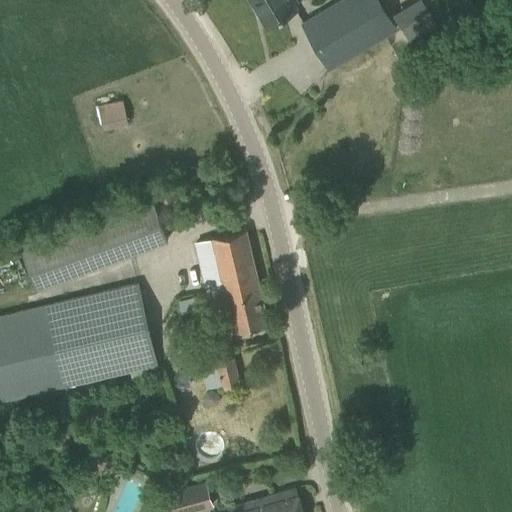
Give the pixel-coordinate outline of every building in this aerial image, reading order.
[(296,8),(291,0),(251,0),(266,25),(296,8)] [(396,28),(386,10),(379,0),(340,0),(302,23),(329,67),(396,28)] [(123,100),(103,104),(97,105),(102,128),(108,127),(127,123),(123,100)] [(169,187),(156,191),(160,203),(173,199),(169,187)] [(245,229),(226,234),(212,237),(212,239),(196,243),(218,335),(268,323),(245,229)] [(0,401),(157,364),(137,282),(0,314),(0,401)] [(234,356),(214,360),(220,388),(240,384),(234,356)] [(198,511),(215,508),(209,484),(169,495),(173,511),(198,511)] [(302,511),(295,486),(276,492),(226,506),(227,511),(302,511)]
